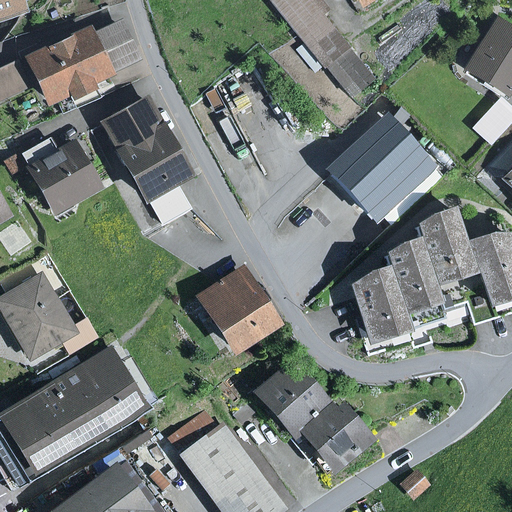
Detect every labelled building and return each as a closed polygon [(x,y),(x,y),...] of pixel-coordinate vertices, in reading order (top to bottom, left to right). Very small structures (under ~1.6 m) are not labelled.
[(0,0),(0,19),(29,11),(25,0),(0,0)] [(334,9),(325,0),(272,0),(356,99),(382,78),(328,14),(334,9)] [(364,0),(371,9),(384,0),(364,0)] [(509,101),(511,96),(511,23),(500,16),(465,74),(509,101)] [(123,20),(95,32),(113,72),(141,59),(123,20)] [(95,32),(93,25),(24,56),(48,109),(71,99),(74,104),(102,91),(98,83),(115,75),(113,72),(95,32)] [(0,116),(39,98),(10,40),(0,45),(0,116)] [(197,174),(148,95),(102,123),(151,203),(197,174)] [(373,222),(428,169),(385,126),(331,179),(373,222)] [(59,218),(105,190),(77,142),(30,170),(59,218)] [(27,168),(18,153),(5,161),(14,176),(27,168)] [(0,221),(10,217),(0,199),(0,221)] [(419,226),(424,244),(438,286),(479,273),(469,241),(460,213),(419,226)] [(511,226),(469,241),(479,273),(490,308),(511,301),(511,226)] [(390,256),(395,271),(409,316),(444,305),(438,286),(424,244),(390,256)] [(287,324),(245,262),(198,293),(239,355),(287,324)] [(409,316),(395,271),(353,285),(373,346),(414,332),(409,316)] [(80,336),(41,272),(0,297),(0,311),(32,364),(80,336)] [(149,413),(107,346),(0,412),(0,429),(34,484),(149,413)] [(333,402),(336,399),(311,371),(297,382),(285,369),(256,395),(293,437),(294,437),(333,402)] [(339,408),(333,402),(294,437),(321,465),(329,458),(342,471),(378,438),(345,402),(339,408)] [(288,511),(289,511),(224,426),(178,458),(219,511),(288,511)] [(144,511),(152,507),(119,462),(48,511),(144,511)] [(427,487),(415,473),(397,489),(409,502),(427,487)]
